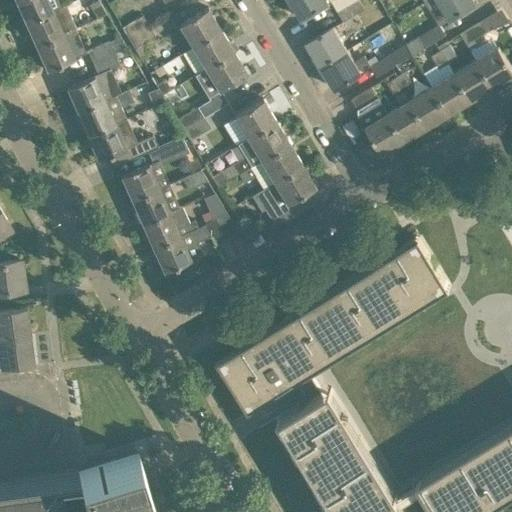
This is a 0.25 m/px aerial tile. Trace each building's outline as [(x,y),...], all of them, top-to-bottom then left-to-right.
[(47,0),(14,0),(25,22),(52,10),(47,0)] [(96,18),(106,14),(97,0),(88,5),(96,18)] [(291,0),(303,19),(329,3),(328,2),(331,1),(338,11),(356,0),(291,0)] [(358,0),(356,0),(338,11),(344,21),(364,9),(358,0)] [(429,0),(425,3),(438,25),(439,24),(439,25),(476,3),(474,0),(429,0)] [(35,45),(75,28),(65,4),(52,10),(25,22),(35,45)] [(193,47),(221,30),(207,8),(179,23),(193,47)] [(122,27),(128,37),(148,25),(143,15),(122,27)] [(460,34),(466,44),(485,32),(479,22),(460,34)] [(407,43),(414,54),(446,35),(439,25),(439,24),(438,25),(407,43)] [(128,37),(135,48),(140,56),(151,49),(146,41),(155,36),(148,25),(128,37)] [(322,66),(347,50),(334,27),(308,43),(322,66)] [(73,58),(85,52),(75,29),(76,28),(75,28),(35,45),(46,70),(73,58)] [(221,30),(193,47),(206,69),(234,52),(221,30)] [(438,46),(441,50),(449,63),(458,58),(448,41),(438,46)] [(109,42),(87,51),(93,63),(114,53),(109,42)] [(377,77),(414,54),(407,43),(378,61),(370,66),(377,77)] [(476,60),(493,88),(511,76),(511,70),(498,47),(476,60)] [(121,50),(114,53),(117,58),(123,55),(121,50)] [(360,72),(370,66),(364,56),(354,62),(347,50),(322,66),(336,89),(361,73),(360,72)] [(431,56),(439,69),(449,63),(441,50),(431,56)] [(247,74),(234,52),(206,69),(219,91),(247,74)] [(66,87),(77,111),(128,89),(120,92),(110,69),(119,65),(114,53),(93,63),(97,74),(66,87)] [(471,100),(493,88),(476,60),(455,74),(471,100)] [(396,77),(404,91),(414,85),(405,71),(396,77)] [(449,114),(471,100),(455,74),(433,88),(449,114)] [(387,83),(401,107),(389,115),(405,141),(427,127),(411,101),(404,91),(396,77),(387,83)] [(163,94),(172,89),(165,79),(156,84),(163,94)] [(352,99),(358,109),(367,103),(378,122),(368,128),(383,154),(405,141),(389,115),(372,87),(352,99)] [(449,114),(433,88),(411,101),(427,127),(449,114)] [(133,101),(128,89),(77,111),(87,135),(125,118),(120,107),(133,101)] [(158,89),(149,93),(154,105),(164,101),(158,89)] [(248,138),(276,121),(262,99),(234,115),(248,138)] [(204,116),(197,106),(177,118),(183,128),(204,116)] [(204,116),(183,128),(190,140),(211,127),(204,116)] [(125,118),(87,135),(98,158),(108,153),(109,154),(113,153),(117,163),(146,151),(157,146),(153,134),(136,141),(125,118)] [(276,121),(248,138),(254,150),(245,156),(211,176),(217,186),(238,174),(250,167),(261,160),(289,144),(276,121)] [(157,146),(146,151),(152,162),(158,160),(181,150),(175,139),(168,142),(157,146)] [(289,144),(261,160),(274,181),(302,165),(289,144)] [(131,200),(158,187),(148,163),(120,176),(131,200)] [(315,187),(302,165),(274,181),(263,188),(251,195),(260,211),(264,209),(268,215),(286,204),(294,215),(312,205),(305,193),(315,187)] [(255,175),(250,167),(238,174),(243,183),(255,175)] [(205,182),(200,171),(182,179),(187,190),(205,182)] [(158,187),(131,200),(142,223),(169,211),(158,187)] [(479,208),(501,241),(511,233),(511,216),(498,196),(479,208)] [(227,238),(238,231),(221,204),(212,209),(209,210),(210,211),(213,220),(215,219),(227,238)] [(169,211),(142,223),(152,247),(198,227),(194,220),(189,222),(182,206),(169,211)] [(0,209),(0,237),(12,230),(0,209)] [(458,210),(449,215),(468,248),(477,243),(458,210)] [(201,215),(205,223),(213,220),(210,211),(201,215)] [(191,259),(185,246),(210,236),(215,245),(227,238),(215,219),(213,220),(205,223),(198,227),(152,247),(163,271),(191,259)] [(259,234),(250,239),(254,247),(263,242),(259,234)] [(385,258),(384,259),(357,275),(356,276),(359,280),(349,286),(339,292),(336,287),(335,288),(309,304),(308,305),(311,310),(301,316),(291,322),(288,317),(287,317),(259,335),(262,339),(253,345),(251,340),(219,359),(250,410),(276,393),(272,387),(446,280),(420,237),(394,252),(397,257),(387,263),(385,258)] [(0,292),(23,290),(19,261),(0,262),(0,292)] [(0,311),(0,339),(29,336),(25,308),(0,311)] [(29,336),(0,339),(0,368),(33,363),(29,336)] [(411,375),(391,387),(404,411),(424,399),(411,375)] [(292,426),(287,429),(296,443),(301,440),(307,450),(302,453),(320,482),(325,479),(330,488),(336,498),(332,501),(338,511),(398,511),(324,391),(286,415),(292,426)] [(511,435),(422,490),(434,511),(484,511),(487,511),(488,510),(485,505),(495,499),(504,493),(507,498),(508,497),(511,495),(511,435)] [(63,511),(64,511),(79,509),(76,491),(84,488),(91,511),(155,511),(138,453),(79,472),(0,482),(0,511),(63,511)]
